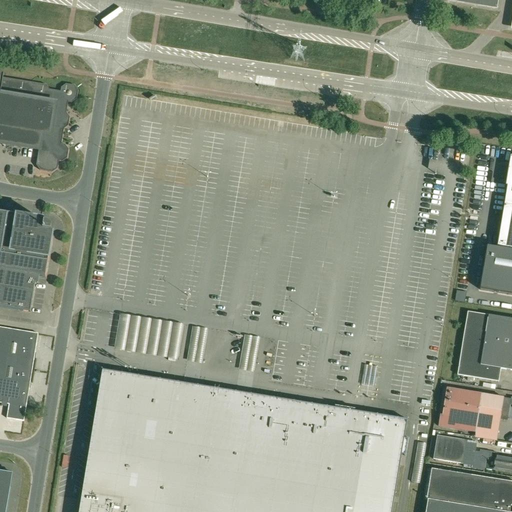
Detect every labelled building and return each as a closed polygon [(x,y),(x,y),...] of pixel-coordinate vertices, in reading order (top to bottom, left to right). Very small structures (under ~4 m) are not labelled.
[(447,0),(447,1),(497,9),(498,0),(447,0)] [(0,143),(39,150),(36,165),(40,170),(52,173),(57,169),(59,161),(62,162),(67,158),(69,150),(65,145),(61,144),(64,129),(68,126),(70,118),(66,113),(68,102),(72,103),(77,99),(78,91),(75,86),(66,84),(61,88),(60,91),(50,90),(46,85),(38,84),(33,87),(30,82),(22,81),(18,85),(14,80),(3,78),(4,74),(0,73),(0,143)] [(487,246),(480,290),(511,295),(511,156),(510,158),(511,158),(507,184),(506,184),(506,186),(507,186),(497,248),(487,246)] [(41,220),(0,213),(0,306),(30,312),(35,284),(39,285),(40,276),(46,277),(53,236),(50,236),(51,229),(51,227),(51,226),(49,224),(48,224),(41,223),(41,220)] [(511,319),(489,315),(468,312),(457,375),(499,382),(501,369),(511,370),(511,319)] [(35,353),(38,334),(0,327),(0,403),(26,407),(30,388),(31,388),(32,383),(30,382),(34,359),(36,359),(37,353),(35,353)] [(103,370),(79,511),(392,511),(402,454),(404,455),(404,456),(405,456),(408,438),(407,438),(407,439),(404,439),(407,420),(385,416),(369,414),(307,403),(307,402),(279,397),(278,397),(278,399),(103,370)] [(511,399),(504,398),(482,394),(447,389),(442,416),(440,415),(439,427),(476,433),(479,412),(493,414),(492,416),(494,418),(496,419),(500,419),(500,420),(501,418),(502,407),(509,408),(510,405),(511,399)] [(433,459),(473,466),(477,442),(437,436),(433,459)] [(427,444),(418,443),(412,482),(420,483),(427,444)] [(511,457),(509,456),(509,458),(496,455),(494,469),(511,471),(511,457)] [(511,511),(511,482),(462,474),(460,472),(458,473),(452,472),(450,471),(448,472),(442,471),(440,469),(438,470),(430,469),(425,499),(428,500),(425,511),(511,511)] [(0,511),(6,511),(13,473),(0,471),(0,511)]
